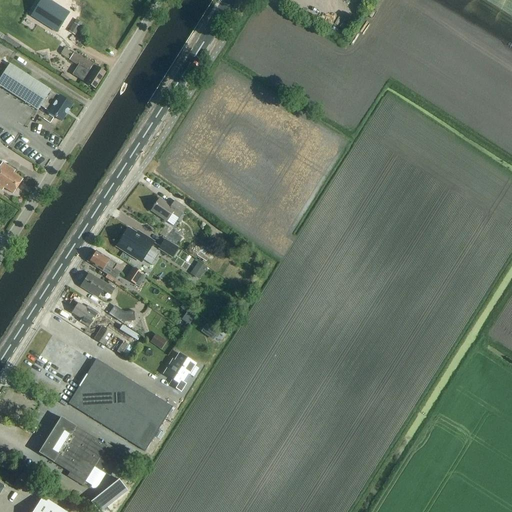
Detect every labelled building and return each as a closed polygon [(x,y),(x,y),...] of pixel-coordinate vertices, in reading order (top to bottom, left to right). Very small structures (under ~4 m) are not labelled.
[(30,32),(56,47),(67,30),(41,15),(30,32)] [(74,24),(69,31),(75,35),(80,28),(75,25),(74,24)] [(74,52),(69,61),(77,66),(72,74),(95,89),(106,72),(74,52)] [(59,97),(50,91),(51,90),(10,63),(0,77),(0,85),(38,110),(41,106),(49,111),(48,113),(62,121),(73,104),(59,96),(59,97)] [(13,194),(22,180),(13,174),(15,171),(2,163),(0,165),(0,189),(2,191),(4,188),(13,194)] [(171,207),(160,199),(151,211),(167,222),(170,217),(171,218),(173,215),(179,219),(186,208),(175,201),(171,207)] [(128,227),(116,245),(142,261),(154,242),(141,234),(140,236),(128,227)] [(180,249),(165,239),(159,249),(173,259),(180,249)] [(196,257),(206,263),(212,254),(202,247),(196,257)] [(110,260),(96,251),(92,258),(91,257),(88,262),(102,271),(102,272),(115,280),(120,273),(114,269),(117,265),(109,260),(110,260)] [(198,263),(191,274),(199,280),(206,269),(198,263)] [(133,268),(125,279),(135,286),(142,275),(133,268)] [(105,285),(89,275),(81,287),(98,298),(103,290),(112,296),(115,290),(106,284),(105,285)] [(75,296),(68,307),(77,312),(75,315),(86,322),(96,307),(84,299),(82,301),(75,296)] [(124,313),(115,307),(109,315),(120,322),(134,322),(134,312),(124,313)] [(101,327),(93,340),(104,346),(112,334),(101,327)] [(150,343),(160,350),(166,342),(155,335),(150,343)] [(173,360),(163,375),(172,380),(169,385),(181,393),(187,384),(183,382),(189,374),(193,377),(199,369),(195,367),(197,364),(179,354),(175,361),(173,360)] [(145,452),(172,408),(96,360),(69,404),(145,452)] [(39,453),(70,473),(67,476),(82,486),(94,467),(109,476),(121,457),(106,447),(106,446),(61,418),(39,453)] [(159,431),(155,437),(159,439),(163,433),(159,431)] [(21,488),(26,492),(32,484),(27,480),(21,488)] [(97,511),(101,511),(127,491),(119,482),(91,504),(97,511)] [(62,511),(42,499),(33,511),(62,511)]
